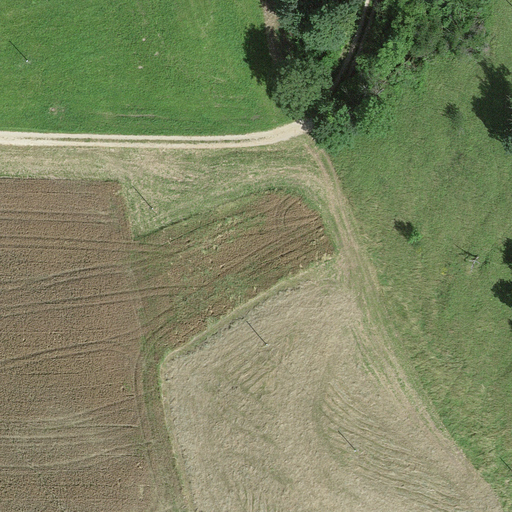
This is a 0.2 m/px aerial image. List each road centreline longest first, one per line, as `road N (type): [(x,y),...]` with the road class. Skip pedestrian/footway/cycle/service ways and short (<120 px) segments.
road 1 (track): [(0,139),(243,145),(299,127),(336,81),(367,0)]
road 2 (track): [(299,127),(473,437),(504,511)]
